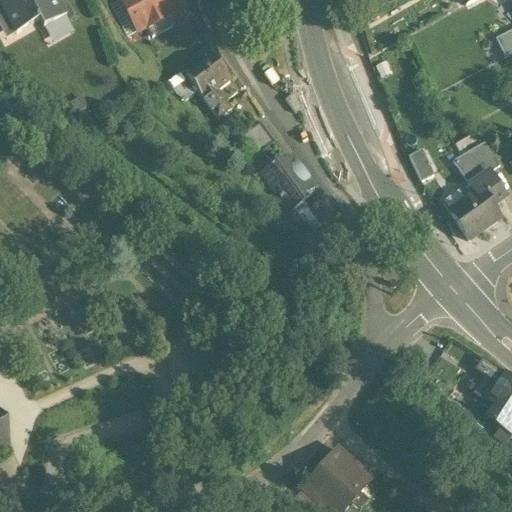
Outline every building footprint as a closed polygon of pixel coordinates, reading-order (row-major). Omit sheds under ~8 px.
[(56,0),(0,0),(0,19),(6,16),(16,34),(39,21),(43,29),(66,17),(58,3),(56,0)] [(126,0),(139,23),(148,19),(153,29),(174,18),(168,7),(182,0),(126,0)] [(511,32),(496,40),(504,58),(511,53),(511,32)] [(230,75),(211,49),(185,67),(217,113),(231,103),(217,84),(230,75)] [(193,88),(180,68),(167,77),(181,96),(193,88)] [(82,98),(71,104),(76,113),(86,107),(82,98)] [(262,118),(240,133),(255,152),(276,137),(262,118)] [(454,147),(461,161),(484,147),(475,135),(454,147)] [(452,166),(470,192),(489,178),(500,171),(484,147),(461,161),(452,166)] [(411,160),(423,185),(437,178),(424,153),(411,160)] [(314,188),(291,156),(278,166),(275,162),(260,172),(289,212),(294,208),(304,202),(301,198),(314,188)] [(489,178),(470,192),(476,200),(481,196),(491,211),(505,201),(489,178)] [(442,203),(452,217),(470,204),(460,191),(442,203)] [(318,196),(306,204),(304,201),(304,202),(294,208),(311,232),(332,217),(318,196)] [(491,211),(481,196),(476,200),(470,204),(452,217),(471,243),(500,223),(491,211)] [(511,429),(511,377),(483,358),(475,370),(487,377),(475,396),(493,408),(487,417),(510,433),(511,429)] [(0,447),(12,448),(10,423),(0,411),(0,447)] [(338,446),(304,485),(333,511),(340,511),(352,499),(348,495),(366,474),(371,478),(372,476),(338,446)]
